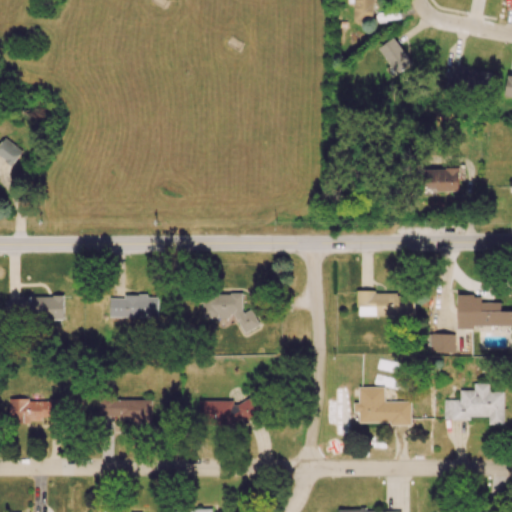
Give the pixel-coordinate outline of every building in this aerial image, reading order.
[(352,20),(373,20),(372,0),(347,0),(347,3),(353,3),(352,20)] [(411,63),(393,37),(378,48),(396,74),(411,63)] [(491,73),(450,65),(445,88),(487,96),(491,73)] [(0,157),(14,165),(22,148),(2,138),(0,141),(0,157)] [(458,169),(423,168),(422,191),(457,191),(458,169)] [(202,317),(239,317),(239,329),(255,329),(255,311),(242,311),(242,293),(202,294),(202,317)] [(357,293),(357,315),(413,315),(413,293),(357,293)] [(511,326),(511,310),(501,311),(501,302),(481,302),(481,295),(457,295),(457,326),(511,326)] [(63,319),(63,296),(19,296),(19,301),(5,301),(5,310),(32,310),(33,319),(63,319)] [(157,297),(109,296),(109,316),(157,317),(157,297)] [(454,353),(454,334),(429,333),(428,352),(454,353)] [(503,392),(490,391),(490,383),(474,383),(474,390),(460,390),(460,400),(444,400),(444,419),(471,419),(471,416),(488,416),(488,424),(503,424),(503,392)] [(358,423),(410,423),(410,401),(384,401),(384,386),(359,387),(359,403),(353,403),(353,412),(358,412),(358,423)] [(151,400),(98,398),(98,415),(118,416),(118,420),(129,420),(129,424),(151,425),(151,400)] [(9,399),(9,422),(41,422),(41,416),(59,416),(59,399),(9,399)] [(233,400),(215,400),(215,422),(255,422),(255,401),(233,401),(233,400)]
